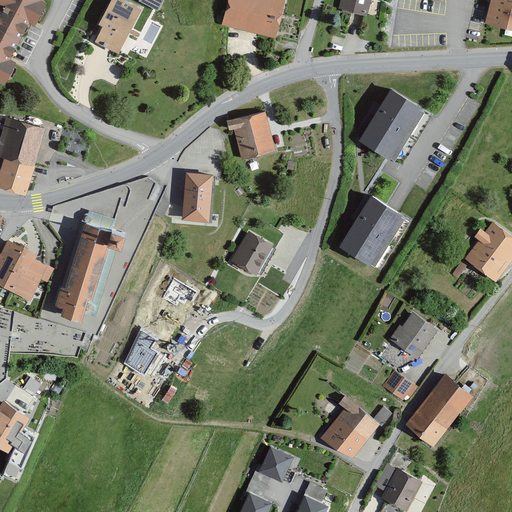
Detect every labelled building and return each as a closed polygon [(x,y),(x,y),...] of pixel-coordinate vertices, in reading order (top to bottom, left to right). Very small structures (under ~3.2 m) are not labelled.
[(48,4),(40,0),(0,0),(0,81),(6,85),(17,63),(12,60),(31,23),(36,26),(48,4)] [(143,11),(122,0),(112,0),(98,27),(103,29),(96,43),(120,55),(143,11)] [(286,0),(228,0),(222,26),(276,40),(286,0)] [(366,17),(370,0),(341,0),(339,10),(366,17)] [(511,0),(492,0),(487,24),(511,30),(511,0)] [(423,108),(393,89),(361,139),(391,158),(423,108)] [(276,151),(267,111),(227,121),(229,132),(234,131),(241,160),(276,151)] [(0,184),(27,193),(45,129),(6,118),(0,139),(0,156),(3,158),(0,170),(0,184)] [(211,224),(216,174),(186,171),(181,221),(211,224)] [(406,214),(372,194),(342,245),(375,265),(406,214)] [(116,221),(89,212),(88,215),(85,214),(63,285),(60,284),(53,304),(64,307),(62,314),(83,321),(90,299),(94,300),(112,245),(125,249),(129,236),(113,231),(116,221)] [(511,262),(511,236),(493,222),(485,232),(482,229),(477,236),(473,233),(468,240),(476,246),(465,259),(496,283),(511,262)] [(274,246),(249,231),(232,260),(257,275),(274,246)] [(37,255),(8,241),(2,252),(1,252),(0,253),(0,285),(31,301),(41,281),(47,284),(54,270),(35,260),(37,255)] [(467,266),(462,262),(452,276),(457,280),(467,266)] [(439,330),(413,312),(403,327),(400,325),(390,339),(419,359),(439,330)] [(155,340),(142,331),(127,363),(144,374),(157,353),(150,349),(155,340)] [(417,388),(393,372),(382,388),(402,401),(405,395),(410,398),(417,388)] [(37,392),(45,381),(33,373),(25,385),(37,392)] [(474,395),(447,373),(406,425),(434,446),(474,395)] [(33,397),(22,390),(12,406),(4,401),(0,407),(0,446),(10,453),(31,418),(26,415),(33,405),(30,403),(33,397)] [(345,408),(321,438),(354,456),(381,424),(345,395),(339,403),(345,408)] [(393,414),(384,407),(375,418),(384,425),(393,414)] [(295,457),(271,446),(262,465),(258,463),(243,496),(247,498),(240,511),(268,511),(273,503),(263,499),(273,476),(284,481),(295,457)] [(423,480),(398,468),(393,478),(383,473),(377,485),(386,489),(382,498),(407,511),(423,480)] [(325,490),(310,484),(297,511),(326,511),(329,506),(320,502),(325,490)]
